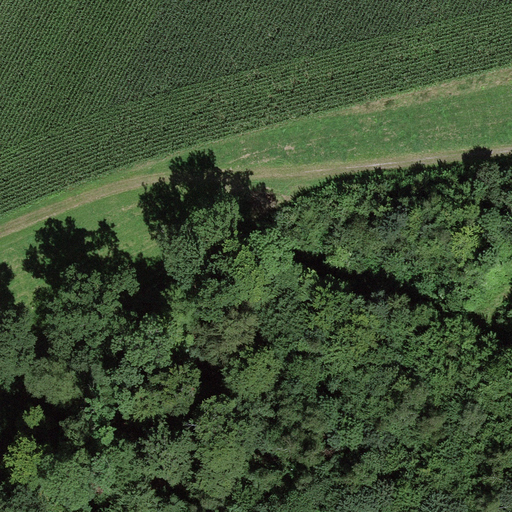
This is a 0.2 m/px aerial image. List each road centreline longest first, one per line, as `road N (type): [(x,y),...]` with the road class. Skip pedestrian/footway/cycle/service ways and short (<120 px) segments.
road 1 (track): [(511,151),(161,176)]
road 2 (track): [(161,176),(0,233)]
